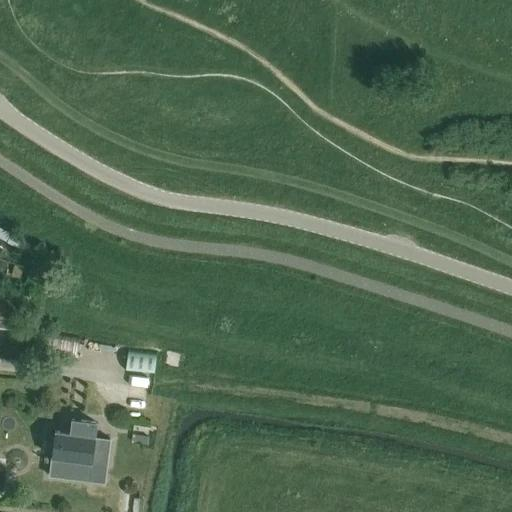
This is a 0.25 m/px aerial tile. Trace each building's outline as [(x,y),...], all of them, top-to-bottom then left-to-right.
[(14,265),(11,275),(19,277),(22,267),(14,265)] [(0,298),(0,334),(11,336),(12,326),(13,326),(17,301),(0,298)] [(37,330),(34,351),(77,358),(80,337),(37,330)] [(129,350),(126,371),(154,374),(157,353),(129,350)] [(94,437),(96,423),(82,421),(80,435),(56,432),(53,457),(92,462),(95,437),(94,437)]
